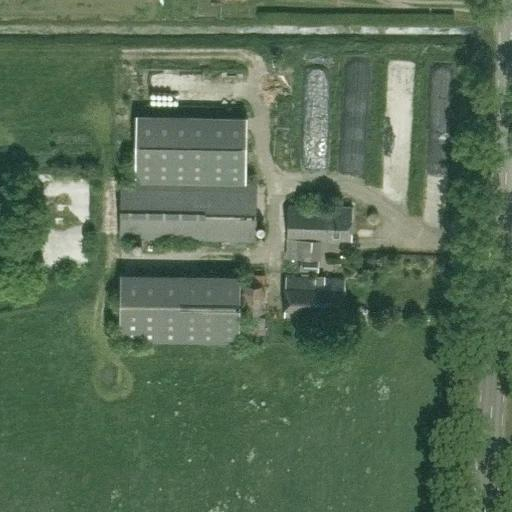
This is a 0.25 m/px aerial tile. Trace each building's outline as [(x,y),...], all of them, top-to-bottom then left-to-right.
[(304,61),(305,88),(318,88),(318,61),(304,61)] [(245,172),(246,135),(137,133),(136,181),(122,181),(121,235),(255,237),(256,183),(245,183),(245,172)] [(289,205),(288,237),(287,237),(286,257),(300,257),(300,271),(318,272),(319,257),(321,258),(322,238),(352,239),(353,207),(289,205)] [(265,316),(240,315),(240,273),(121,271),(120,339),(239,341),(239,338),(264,339),(265,316)] [(345,276),(285,274),(284,316),(343,318),(345,276)] [(244,281),(242,309),(264,309),(265,281),(244,281)]
